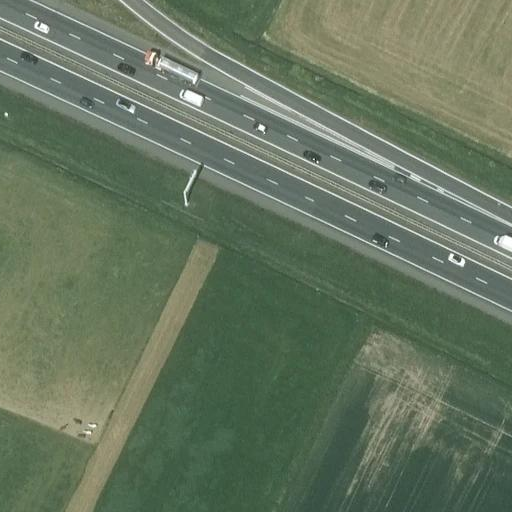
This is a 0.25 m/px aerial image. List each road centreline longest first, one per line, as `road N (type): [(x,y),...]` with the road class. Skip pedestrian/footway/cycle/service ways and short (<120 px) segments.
road 1 (motorway): [(511,247),(0,4)]
road 2 (motorway): [(0,58),(511,297)]
road 3 (motorway): [(511,241),(428,172),(205,55),(129,0)]
